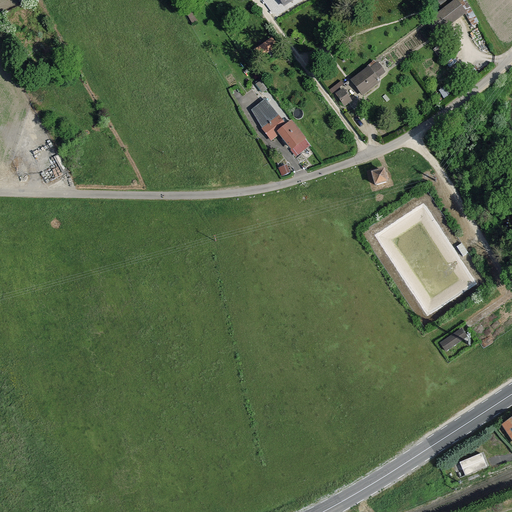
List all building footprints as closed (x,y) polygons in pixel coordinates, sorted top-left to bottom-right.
[(466,13),(456,0),(454,0),(429,19),(439,34),(462,17),(466,13)] [(29,46),(38,61),(53,52),(41,33),(35,36),(38,41),(29,46)] [(271,39),(255,50),(260,56),(276,45),(271,39)] [(377,63),(369,70),(376,79),(384,73),(377,63)] [(368,69),(352,81),(362,94),(378,82),(376,79),(369,70),(368,69)] [(343,89),(336,94),(344,106),(351,101),(343,89)] [(278,117),(265,100),(262,103),(251,111),(263,129),(278,117)] [(278,117),(263,129),(272,140),(279,134),(278,133),(286,127),(278,117)] [(310,146),(292,122),(286,127),(278,133),(279,134),(295,157),(310,146)] [(382,171),(371,174),(374,186),(386,182),(382,171)] [(467,340),(461,331),(440,345),(446,354),(467,340)] [(482,454),(461,464),(466,476),(488,467),(482,454)]
